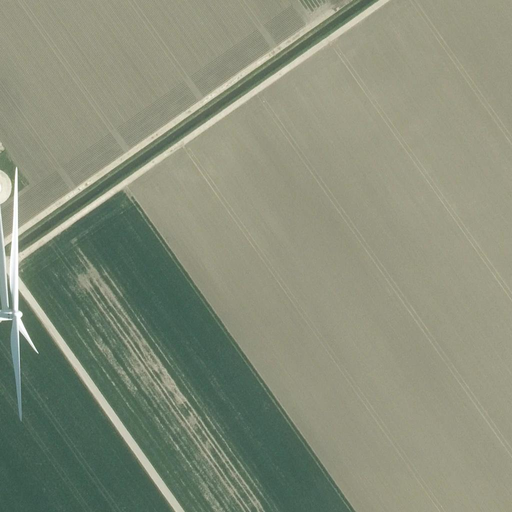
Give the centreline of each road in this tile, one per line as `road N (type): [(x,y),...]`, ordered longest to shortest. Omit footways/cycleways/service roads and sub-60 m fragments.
road 1 (track): [(385,0),(0,272)]
road 2 (track): [(349,0),(0,246)]
